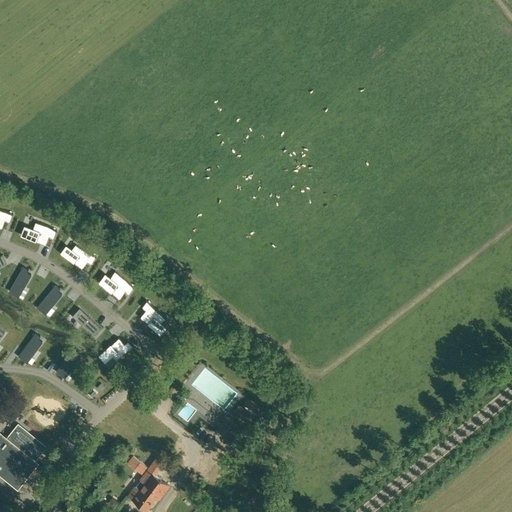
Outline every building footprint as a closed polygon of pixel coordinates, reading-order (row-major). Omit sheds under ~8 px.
[(25,206),(22,214),(41,219),(43,211),(25,206)] [(0,227),(2,228),(5,220),(9,222),(12,215),(0,210),(0,227)] [(25,226),(21,235),(46,245),(49,237),(53,239),(56,232),(38,225),(36,231),(25,226)] [(66,245),(61,252),(82,268),(87,261),(91,264),(95,258),(77,244),(73,250),(66,245)] [(121,252),(114,261),(119,265),(126,256),(121,252)] [(145,285),(152,275),(133,262),(126,272),(145,285)] [(9,291),(18,295),(23,286),(24,286),(31,274),(27,271),(29,269),(23,266),(9,291)] [(9,270),(6,278),(14,281),(18,273),(9,270)] [(94,286),(102,274),(94,270),(87,282),(94,286)] [(105,275),(99,282),(119,299),(125,292),(129,295),(133,290),(115,275),(111,280),(105,275)] [(37,306),(45,312),(52,304),(53,304),(62,293),(58,290),(60,288),(56,284),(37,306)] [(31,301),(37,295),(33,290),(26,296),(31,301)] [(163,305),(175,313),(182,302),(171,294),(163,305)] [(146,310),(140,316),(160,334),(166,327),(160,322),(165,317),(149,303),(147,301),(142,307),(146,310)] [(101,328),(79,308),(73,315),(82,324),(82,323),(95,335),(101,328)] [(63,316),(55,325),(60,329),(68,320),(63,316)] [(35,332),(19,355),(26,361),(30,355),(31,356),(33,354),(32,353),(33,352),(34,352),(42,341),(38,338),(40,336),(35,332)] [(119,337),(99,355),(105,361),(114,353),(119,359),(133,346),(128,340),(125,344),(119,337)] [(46,342),(41,348),(46,352),(51,346),(46,342)] [(94,357),(101,349),(97,346),(91,355),(94,357)] [(73,348),(57,371),(64,376),(71,367),(72,368),(80,357),(76,354),(78,351),(73,348)] [(97,367),(104,370),(107,364),(99,361),(97,367)] [(112,375),(117,377),(120,370),(115,368),(112,375)] [(247,411),(239,404),(234,411),(242,417),(247,411)] [(158,452),(173,437),(144,408),(138,415),(136,413),(127,422),(158,452)] [(0,433),(0,432),(0,472),(18,487),(38,462),(34,459),(45,446),(18,424),(7,438),(0,433)] [(66,461),(73,468),(79,462),(72,455),(66,461)] [(155,475),(165,461),(158,456),(130,494),(148,507),(156,497),(160,500),(170,486),(155,475)] [(136,469),(135,469),(143,474),(148,467),(141,462),(141,461),(135,457),(129,464),(136,469)] [(115,509),(119,502),(112,497),(107,503),(115,509)] [(202,498),(187,511),(203,511),(209,506),(202,498)]
